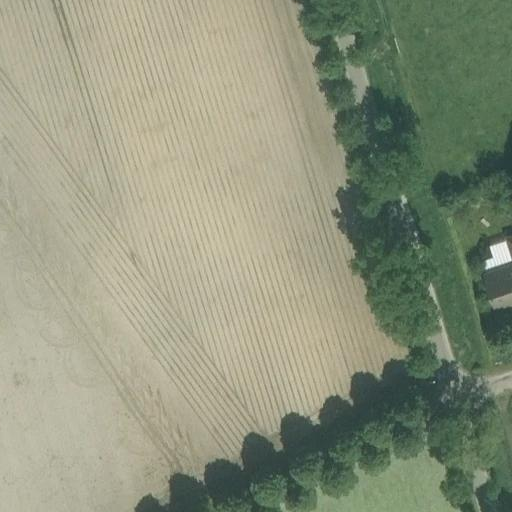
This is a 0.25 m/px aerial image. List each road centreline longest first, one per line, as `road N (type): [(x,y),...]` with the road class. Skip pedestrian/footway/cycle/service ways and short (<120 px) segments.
road 1 (unclassified): [(459,386),(353,0)]
road 2 (unclassified): [(459,386),(239,511)]
